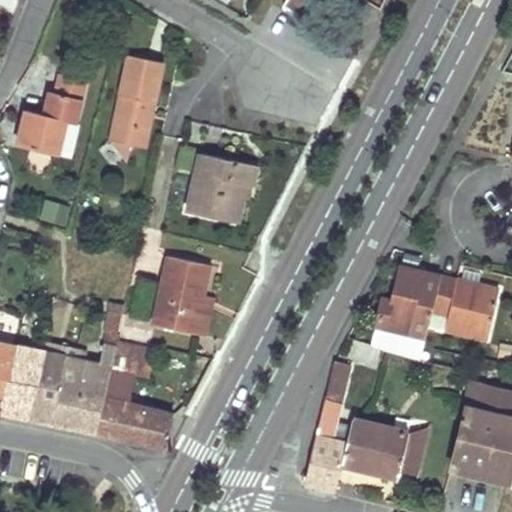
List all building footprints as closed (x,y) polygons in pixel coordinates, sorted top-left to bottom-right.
[(301,17),(310,0),(286,0),(282,6),(301,17)] [(130,145),(132,136),(134,128),(147,131),(162,60),(128,54),(110,140),(126,163),(130,145)] [(14,143),(35,148),(57,154),(66,120),(73,122),(85,79),(61,72),(56,91),(49,90),(43,114),(23,108),(14,143)] [(66,127),(61,156),(71,157),(77,129),(66,127)] [(130,145),(144,147),(147,131),(134,128),(132,136),(130,145)] [(186,211),(211,217),(236,222),(243,196),(246,183),(251,184),(256,165),(199,152),(186,211)] [(247,197),(251,184),(246,183),(243,196),(247,197)] [(39,218),(64,228),(72,209),(46,199),(39,218)] [(195,333),(199,313),(204,293),(210,264),(168,254),(151,324),(195,333)] [(412,268),(401,265),(392,301),(390,308),(380,306),(375,325),(424,337),(430,311),(439,276),(439,275),(412,268)] [(455,280),(439,276),(430,311),(446,315),(445,322),(443,329),(487,339),(499,288),(456,278),(455,280)] [(206,335),(215,296),(204,293),(199,313),(195,333),(206,335)] [(380,306),(390,308),(392,301),(382,299),(380,306)] [(92,350),(68,344),(47,422),(68,426),(96,432),(96,430),(104,394),(110,367),(117,338),(118,333),(121,318),(125,303),(111,300),(109,308),(105,324),(104,342),(99,360),(91,358),(92,350)] [(109,308),(92,302),(87,319),(96,323),(92,350),(91,358),(99,360),(104,342),(105,324),(109,308)] [(57,311),(50,339),(63,343),(70,314),(57,311)] [(45,337),(42,349),(43,349),(29,418),(47,422),(68,344),(63,343),(50,339),(45,337)] [(110,367),(104,394),(96,430),(144,441),(165,446),(172,412),(129,401),(135,372),(148,375),(154,346),(117,338),(110,367)] [(0,409),(15,343),(0,340),(0,409)] [(43,349),(42,349),(15,343),(0,409),(0,411),(18,416),(29,418),(43,349)] [(459,370),(462,354),(444,350),(440,366),(459,370)] [(435,356),(427,355),(425,363),(433,364),(435,356)] [(342,462),(347,441),(331,437),(350,364),(335,359),(334,367),(333,367),(305,482),(320,485),(335,489),(342,462)] [(451,468),(481,475),(511,482),(511,475),(511,392),(471,383),(451,468)] [(353,418),(347,441),(342,462),(369,468),(397,475),(408,431),(353,418)] [(414,474),(422,439),(409,436),(401,471),(414,474)]
